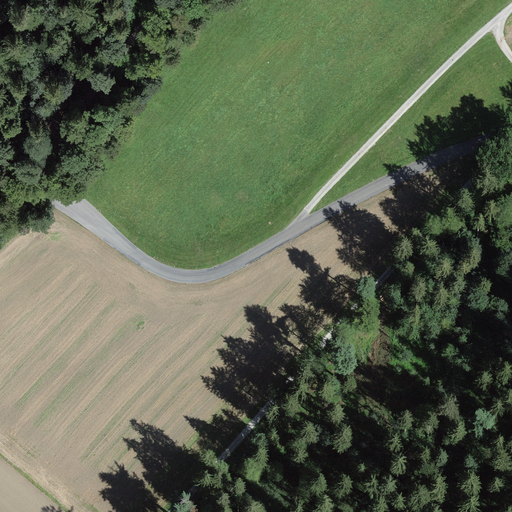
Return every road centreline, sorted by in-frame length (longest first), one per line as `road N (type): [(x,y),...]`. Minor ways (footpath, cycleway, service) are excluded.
road 1 (tertiary): [(511,135),(197,276),(147,262),(43,192),(0,189)]
road 2 (track): [(511,138),(175,511)]
road 3 (track): [(511,6),(322,191),(291,233)]
road 4 (track): [(43,192),(56,139),(158,0)]
